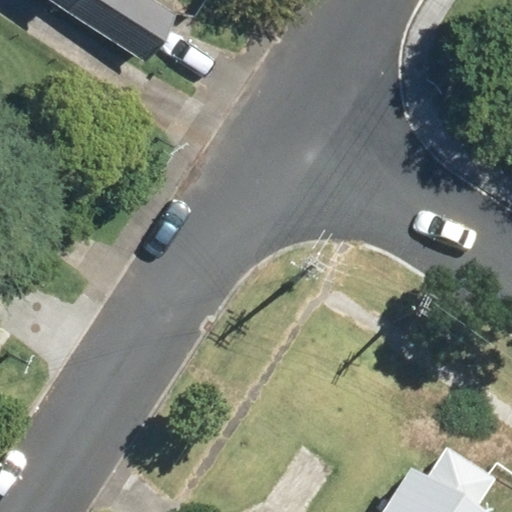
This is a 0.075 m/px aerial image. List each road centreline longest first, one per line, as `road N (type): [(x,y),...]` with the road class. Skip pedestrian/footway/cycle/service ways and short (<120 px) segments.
road 1 (residential): [(278,123),(25,511)]
road 2 (residential): [(511,274),(278,123)]
road 3 (residential): [(358,0),(278,123)]
